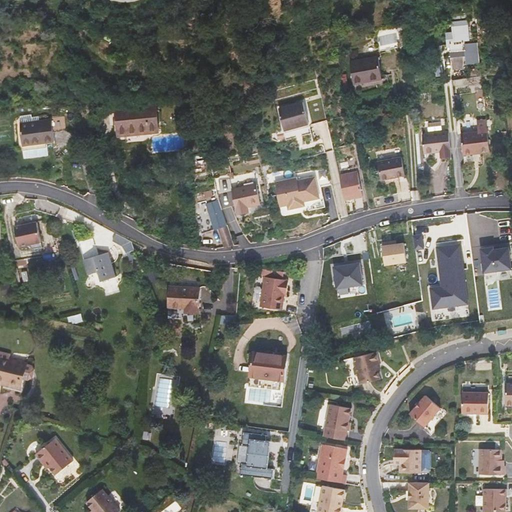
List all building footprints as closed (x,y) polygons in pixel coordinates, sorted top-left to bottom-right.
[(477,43),(465,44),(464,40),(469,39),(467,20),(451,22),(453,41),(450,42),(451,57),(453,70),(465,68),(465,65),(479,63),(477,43)] [(407,35),(400,36),(402,47),(409,45),(407,35)] [(382,76),(378,56),(350,62),(353,84),(364,82),(363,79),(382,76)] [(451,57),(444,57),(445,70),(453,70),(451,57)] [(279,108),(284,130),(309,124),(324,119),(318,98),(303,102),(279,108)] [(159,132),(156,102),(127,104),(118,105),(116,105),(119,135),(124,135),(159,132)] [(32,123),(31,115),(19,116),(20,124),(32,123)] [(53,141),(52,132),(66,130),(64,119),(32,123),(20,124),(24,159),(49,156),(47,142),(53,141)] [(487,130),(486,119),(477,121),(478,131),(487,130)] [(489,152),(487,130),(478,131),(461,133),(463,152),(479,150),(479,153),(489,152)] [(451,159),(448,132),(422,135),(424,153),(425,152),(426,162),(451,159)] [(405,175),(401,157),(377,162),(381,180),(405,175)] [(363,198),(358,173),(340,177),(345,201),(363,198)] [(320,199),(316,178),(297,182),(297,179),(276,184),(281,208),(289,206),(289,210),(300,208),(300,203),(320,199)] [(261,203),(257,184),(232,189),(236,209),(237,208),(238,211),(248,209),(248,206),(261,203)] [(226,226),(218,201),(207,204),(215,230),(219,228),(226,226)] [(69,221),(56,217),(58,222),(67,226),(69,221)] [(29,244),(29,246),(33,249),(42,247),(37,222),(15,226),(19,246),(29,244)] [(226,226),(219,228),(225,248),(231,246),(234,245),(232,237),(227,225),(226,226)] [(97,250),(90,230),(76,235),(87,269),(89,275),(99,272),(100,276),(114,271),(106,247),(97,250)] [(138,260),(131,241),(118,234),(116,233),(112,240),(122,246),(126,253),(130,262),(138,260)] [(413,236),(415,249),(424,248),(422,235),(413,236)] [(390,242),(382,243),(385,265),(407,262),(405,243),(397,244),(391,245),(390,242)] [(431,288),(434,308),(469,304),(461,244),(437,247),(442,286),(431,288)] [(482,249),(484,272),(511,269),(509,248),(494,250),(494,247),(482,249)] [(334,267),(337,288),(363,285),(360,263),(353,264),(351,266),(345,267),(343,265),(334,267)] [(288,281),(264,277),(260,307),(281,310),(284,290),(286,290),(288,281)] [(60,278),(48,280),(50,292),(62,291),(60,278)] [(200,288),(170,287),(169,307),(184,308),(184,312),(199,313),(200,288)] [(377,351),(354,357),(356,365),(355,368),(356,374),(359,376),(361,384),(381,379),(379,370),(377,363),(380,362),(377,351)] [(26,379),(29,364),(9,359),(10,355),(0,352),(0,379),(11,382),(10,386),(20,388),(22,379),(26,379)] [(251,376),(284,380),(287,356),(253,352),(251,376)] [(284,380),(251,376),(249,386),(283,390),(284,380)] [(489,392),(463,392),(462,413),(489,413),(489,392)] [(426,395),(410,413),(425,426),(441,408),(426,395)] [(330,403),(324,436),(346,440),(348,430),(350,430),(351,422),(349,422),(352,407),(330,403)] [(432,422),(436,425),(446,412),(441,409),(432,422)] [(267,468),(270,441),(265,440),(265,435),(242,433),(241,445),(249,446),(247,464),(241,464),(240,475),(273,479),(274,469),(267,468)] [(56,474),(73,460),(55,439),(36,454),(44,464),(46,462),(50,467),(56,474)] [(348,449),(323,444),(317,477),(342,482),(344,469),(342,468),(344,458),(346,458),(348,449)] [(429,449),(400,449),(400,472),(429,473),(431,470),(431,451),(429,449)] [(501,449),(480,449),(480,474),(501,474),(505,474),(506,465),(504,465),(501,465),(501,460),(501,449)] [(429,482),(410,481),(410,508),(429,508),(429,482)] [(345,489),(323,485),(318,511),(341,511),(342,505),(340,505),(341,499),(343,500),(345,489)] [(507,488),(484,488),(484,511),(506,511),(506,497),(507,497),(507,488)] [(118,511),(120,511),(102,489),(87,502),(93,509),(95,511),(118,511)]
